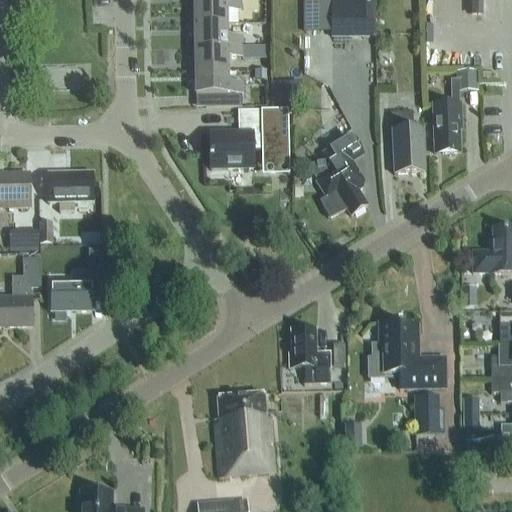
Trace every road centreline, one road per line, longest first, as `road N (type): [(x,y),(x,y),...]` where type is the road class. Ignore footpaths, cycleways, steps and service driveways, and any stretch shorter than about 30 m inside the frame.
road 1 (unclassified): [(249,328),(511,168)]
road 2 (unclassified): [(0,486),(249,328)]
road 3 (unclassified): [(0,402),(207,265)]
road 4 (residential): [(207,265),(125,133)]
road 5 (residential): [(125,133),(123,0)]
road 6 (unclassified): [(125,133),(3,142)]
